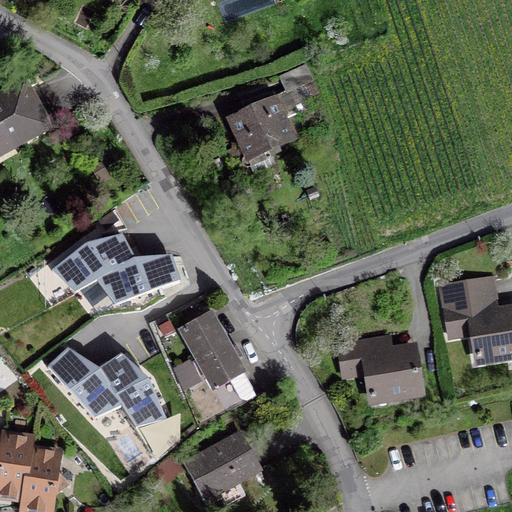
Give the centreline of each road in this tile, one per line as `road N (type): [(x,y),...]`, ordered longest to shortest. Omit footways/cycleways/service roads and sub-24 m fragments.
road 1 (residential): [(264,336),(231,296),(102,82),(0,23)]
road 2 (residential): [(264,336),(300,298),(511,219)]
road 3 (residential): [(356,511),(319,403),(264,336)]
